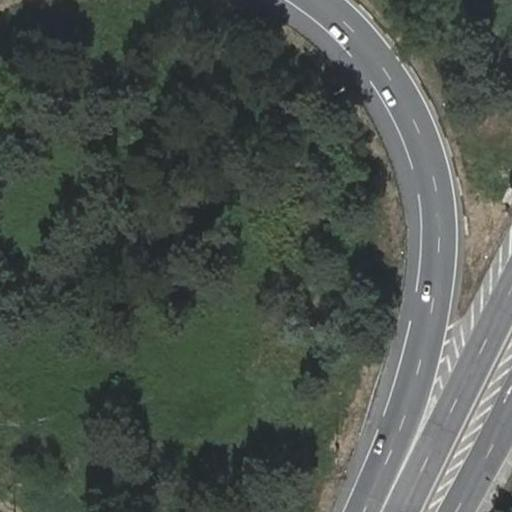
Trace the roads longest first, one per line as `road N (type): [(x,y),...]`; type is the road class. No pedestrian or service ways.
road 1 (motorway): [(319,0),(354,29),(393,81),(421,134),(437,190),(440,251),(420,372),(370,511)]
road 2 (trunk): [(511,286),(397,511)]
road 3 (trunk): [(454,511),(511,404)]
